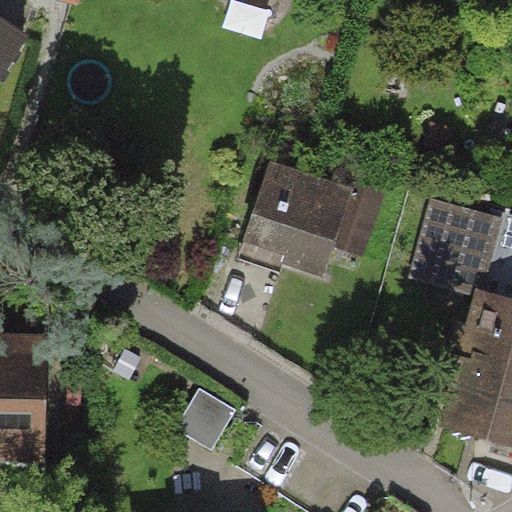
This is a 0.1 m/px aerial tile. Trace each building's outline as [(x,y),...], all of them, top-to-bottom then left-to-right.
[(0,75),(25,36),(0,20),(0,75)] [(322,287),(355,195),(267,163),(233,255),(322,287)] [(478,293),(511,302),(511,221),(440,202),(420,278),(478,293)] [(511,442),(511,302),(478,293),(443,425),(511,442)] [(0,457),(44,458),(46,339),(0,337),(0,457)] [(238,414),(201,392),(178,431),(214,452),(238,414)]
